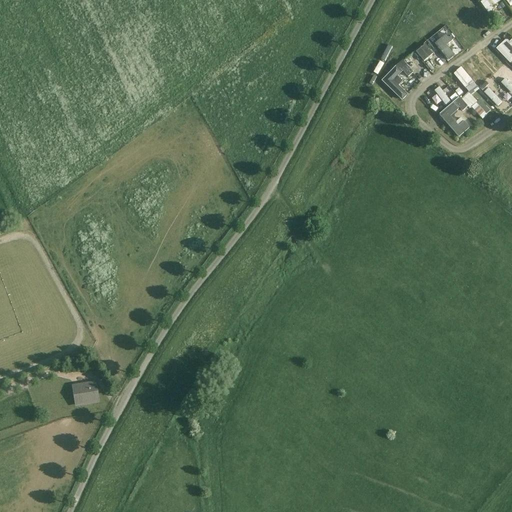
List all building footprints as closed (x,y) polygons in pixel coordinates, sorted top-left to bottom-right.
[(494,13),(490,7),(501,1),(500,0),(479,0),(480,0),(488,16),(494,13)] [(474,8),(450,25),(455,32),(472,20),(482,34),(490,28),(474,8)] [(432,37),(436,42),(446,33),(443,29),(432,37)] [(435,45),(448,60),(454,55),(446,46),(452,41),(447,35),(435,45)] [(511,40),(504,48),(501,45),(496,50),(504,58),(505,58),(509,63),(511,59),(511,40)] [(415,52),(424,62),(433,55),(424,45),(415,52)] [(484,48),(477,53),(485,65),(472,74),(477,82),(498,68),(484,48)] [(395,68),(382,82),(401,101),(406,95),(397,87),(402,82),(396,77),(402,71),(401,71),(406,67),(402,62),(395,68)] [(511,68),(507,63),(495,74),(506,87),(511,81),(511,68)] [(406,67),(401,71),(402,71),(408,78),(413,74),(406,67)] [(468,93),(476,86),(473,82),(461,68),(456,72),(457,73),(454,75),(468,93)] [(423,107),(432,117),(454,97),(445,86),(423,107)] [(476,102),(475,102),(467,94),(461,100),(470,109),(471,108),(482,120),(490,112),(480,100),(477,103),(476,102)] [(462,111),(467,107),(460,98),(453,104),(440,116),(458,137),(469,128),(461,118),(455,123),(450,117),(458,110),(459,108),(462,111)] [(75,407),(99,403),(96,381),(71,385),(75,407)]
